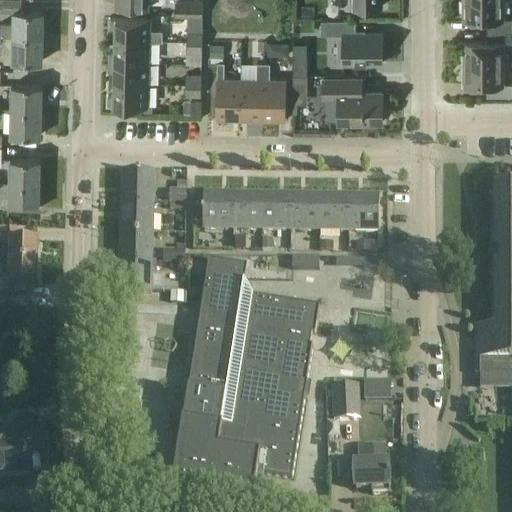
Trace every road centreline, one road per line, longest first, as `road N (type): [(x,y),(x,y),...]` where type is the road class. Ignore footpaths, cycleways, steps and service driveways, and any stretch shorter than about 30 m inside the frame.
road 1 (residential): [(93,511),(76,401),(78,151)]
road 2 (residential): [(422,158),(424,511)]
road 3 (residential): [(422,158),(78,151)]
road 4 (residential): [(78,151),(87,0)]
road 5 (residential): [(422,125),(422,0)]
